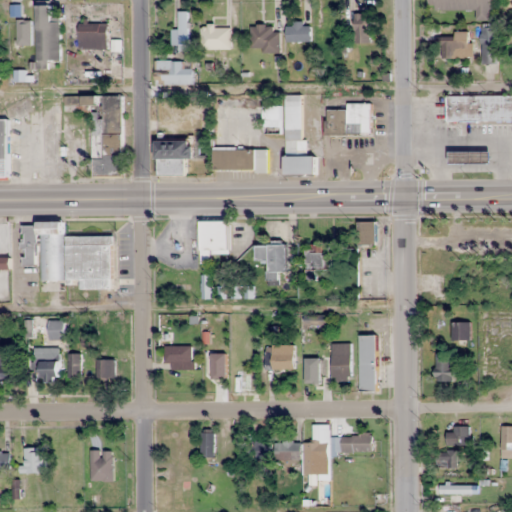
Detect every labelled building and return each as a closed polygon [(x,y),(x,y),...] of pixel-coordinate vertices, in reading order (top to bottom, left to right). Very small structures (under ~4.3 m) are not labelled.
[(476,10),(476,20),(492,20),(492,0),(428,0),(429,10),(476,10)] [(37,68),(50,68),(50,61),(60,61),(60,22),(50,22),(50,6),(37,6),(37,68)] [(30,11),(15,11),(15,43),(30,43),(30,11)] [(178,12),(178,51),(188,51),(188,12),(178,12)] [(369,13),(355,13),(355,43),(369,43),(369,13)] [(108,22),(79,22),(79,49),(108,49),(108,22)] [(286,42),(311,42),(311,23),(286,23),(286,42)] [(274,25),(251,25),(251,52),(281,52),(281,32),(274,32),(274,25)] [(231,49),(231,27),(201,27),(201,49),(231,49)] [(497,27),(481,27),(481,64),(497,64),(497,27)] [(455,37),(437,37),(437,58),(468,58),(468,32),(455,32),(455,37)] [(155,84),(193,84),(193,61),(155,61),(155,84)] [(302,140),(303,95),(285,95),(285,176),(317,176),(317,157),(306,157),(307,140),(302,140)] [(511,95),(446,96),(446,122),(511,121),(511,95)] [(122,96),(84,96),(84,105),(92,105),(93,177),(123,177),(122,96)] [(326,135),(371,135),(371,103),(347,103),(347,109),(326,109),(326,135)] [(264,134),(281,134),(281,106),(264,106),(264,134)] [(9,119),(0,119),(0,176),(9,177),(9,119)] [(156,140),(156,176),(187,175),(187,159),(207,159),(207,139),(156,140)] [(268,172),(268,149),(213,149),(213,172),(268,172)] [(490,152),(450,152),(450,164),(490,164),(490,152)] [(229,251),(229,220),(201,220),(201,251),(229,251)] [(63,221),(38,221),(38,225),(22,225),(22,264),(39,264),(39,279),(63,279),(63,221)] [(377,222),(358,222),(358,244),(377,244),(377,222)] [(83,280),(83,289),(114,289),(114,235),(67,235),(67,280),(83,280)] [(286,270),(286,244),(256,244),(256,260),(267,260),(267,283),(278,283),(278,270),(286,270)] [(316,269),(330,269),(330,244),(306,244),(306,280),(316,280),(316,269)] [(0,268),(9,269),(9,258),(0,257),(0,268)] [(327,326),(327,315),(304,315),(304,326),(327,326)] [(64,340),(64,320),(48,320),(48,340),(64,340)] [(451,340),(470,340),(470,321),(451,321),(451,340)] [(377,334),(359,334),(359,392),(377,392),(377,334)] [(350,380),(350,343),(331,343),(331,380),(350,380)] [(171,364),(171,370),(194,370),(194,345),(165,345),(165,364),(171,364)] [(294,345),(271,345),(271,369),(294,369),(294,345)] [(214,347),(214,374),(229,374),(229,347),(214,347)] [(59,348),(34,348),(34,380),(59,380),(59,348)] [(306,350),(306,370),(322,370),(322,350),(306,350)] [(81,353),(68,353),(68,379),(81,379),(81,353)] [(454,354),(436,354),(436,381),(454,381),(454,354)] [(0,382),(17,382),(17,359),(0,358),(0,382)] [(115,359),(97,359),(97,381),(115,381),(115,359)] [(453,432),(446,432),(446,445),(470,445),(470,426),(453,426),(453,432)] [(511,426),(501,426),(501,458),(511,458),(511,426)] [(329,473),(329,427),(313,427),(313,442),(304,442),(304,473),(329,473)] [(215,432),(201,432),(201,456),(215,456),(215,432)] [(373,452),(373,436),(341,436),(341,452),(373,452)] [(270,441),(247,441),(247,459),(270,459),(270,441)] [(277,441),(277,460),(299,460),(299,441),(277,441)] [(18,448),(18,472),(46,472),(46,448),(18,448)] [(10,451),(0,451),(0,470),(10,471),(10,451)] [(435,451),(435,467),(457,467),(457,451),(435,451)] [(92,454),(92,477),(111,477),(111,454),(92,454)] [(372,477),(372,461),(346,461),(346,477),(372,477)] [(184,486),(184,473),(180,473),(180,462),(166,462),(166,486),(184,486)] [(459,479),(435,479),(435,494),(459,494),(459,479)]
